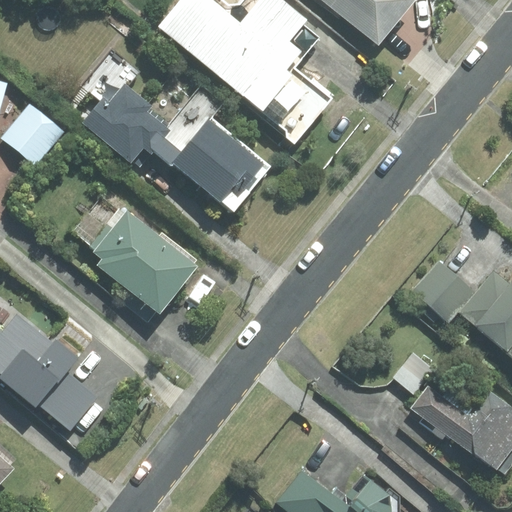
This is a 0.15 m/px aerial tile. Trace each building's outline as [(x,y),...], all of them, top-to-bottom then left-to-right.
[(245,0),(237,11),(223,0),(185,0),(161,31),(299,138),(334,94),(298,65),(324,33),(281,0),(245,0)] [(412,0),(331,0),(382,39),(412,0)] [(0,117),(11,81),(0,77),(0,117)] [(227,101),(204,83),(171,124),(153,109),(157,103),(129,81),(116,97),(108,91),(86,118),(135,158),(152,137),(239,206),(274,163),(215,116),(227,101)] [(33,102),(3,136),(36,164),(66,130),(33,102)] [(204,261),(126,203),(94,246),(106,255),(101,262),(167,311),(204,261)] [(511,289),(489,270),(470,293),(433,262),(404,297),(438,326),(448,315),(511,367),(511,289)] [(0,322),(0,367),(73,427),(99,396),(68,370),(83,353),(60,335),(56,339),(23,312),(8,329),(0,322)] [(407,354),(386,378),(407,395),(427,371),(407,354)] [(421,386),(404,408),(482,471),(511,433),(511,415),(479,390),(459,416),(421,386)] [(0,449),(0,483),(17,464),(0,449)] [(333,503),(296,472),(270,503),(281,511),(394,511),(396,510),(388,502),(392,498),(379,487),(375,492),(356,476),(333,503)]
